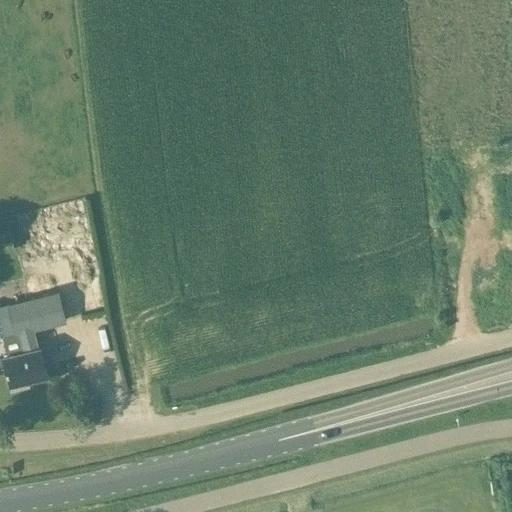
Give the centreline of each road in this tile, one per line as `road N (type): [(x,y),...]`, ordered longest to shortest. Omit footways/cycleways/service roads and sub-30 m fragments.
road 1 (tertiary): [(0,503),(511,380)]
road 2 (unclassified): [(0,441),(168,426),(511,334)]
road 3 (unclassified): [(160,511),(456,433),(511,427)]
